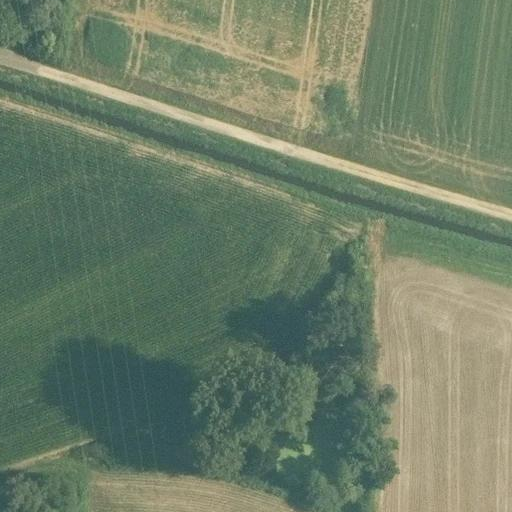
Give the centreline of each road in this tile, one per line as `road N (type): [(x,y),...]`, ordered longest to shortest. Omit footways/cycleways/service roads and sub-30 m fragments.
road 1 (track): [(0,58),(511,214)]
road 2 (track): [(0,494),(141,433)]
